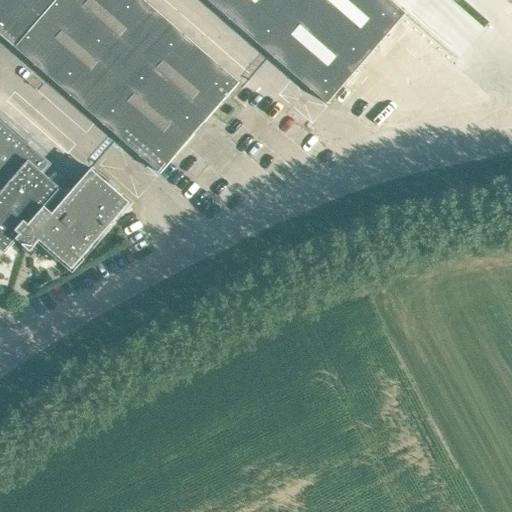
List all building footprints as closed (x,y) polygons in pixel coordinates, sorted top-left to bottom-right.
[(0,0),(0,33),(161,173),(214,112),(239,83),(143,0),(0,0)] [(207,0),(327,104),(406,13),(390,0),(207,0)] [(33,92),(27,100),(71,133),(77,125),(33,92)] [(235,120),(244,127),(261,107),(252,99),(235,120)] [(0,248),(5,253),(17,239),(31,251),(40,241),(72,269),(131,203),(92,169),(52,214),(45,207),(61,189),(43,173),(51,164),(28,145),(29,143),(0,117),(0,248)]
